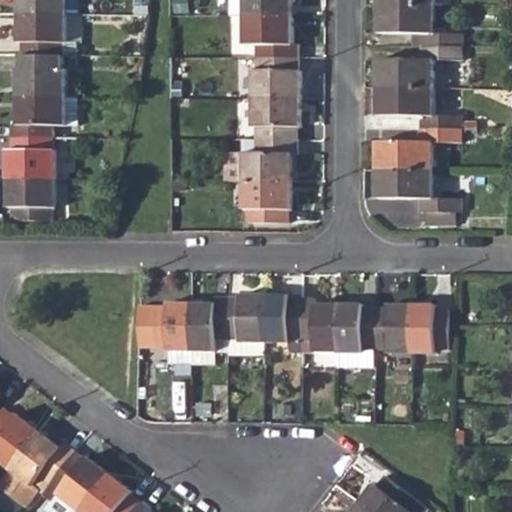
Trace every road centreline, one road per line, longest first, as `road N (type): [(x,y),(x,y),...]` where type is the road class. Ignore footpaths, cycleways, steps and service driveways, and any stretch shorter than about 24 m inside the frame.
road 1 (residential): [(0,256),(345,255)]
road 2 (residential): [(255,511),(255,476),(144,448),(0,339)]
road 3 (residential): [(345,255),(347,0)]
road 4 (residential): [(345,255),(511,258)]
